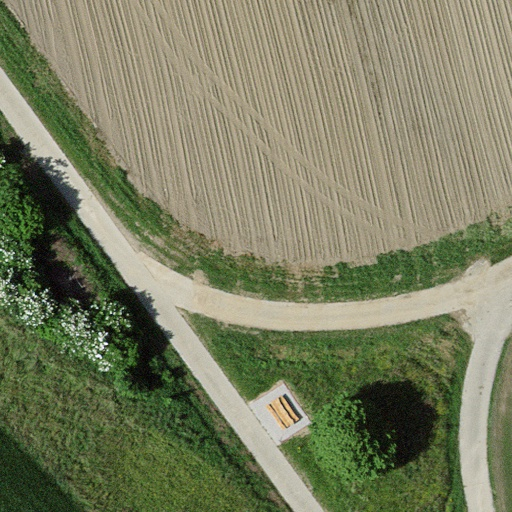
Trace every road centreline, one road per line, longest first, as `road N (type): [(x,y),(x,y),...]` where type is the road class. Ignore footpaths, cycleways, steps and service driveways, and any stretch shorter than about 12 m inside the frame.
road 1 (track): [(307,511),(0,89)]
road 2 (track): [(143,285),(253,319),(377,324),(511,281)]
road 3 (track): [(511,304),(477,398),(490,511)]
